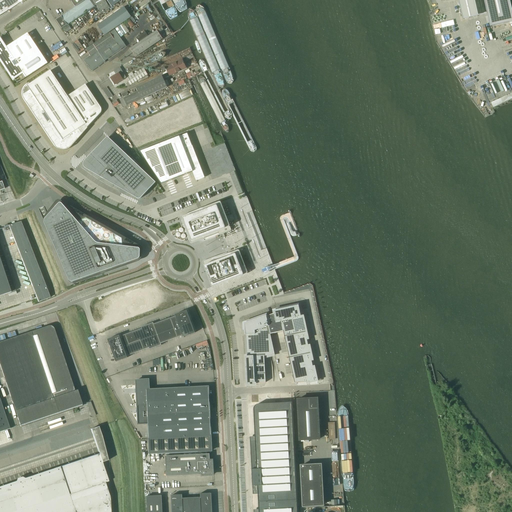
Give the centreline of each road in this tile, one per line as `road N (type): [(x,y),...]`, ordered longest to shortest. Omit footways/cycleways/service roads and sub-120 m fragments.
road 1 (secondary): [(234,511),(225,348),(211,307)]
road 2 (unclassified): [(37,0),(111,110)]
road 3 (unclassified): [(230,175),(236,192),(163,220),(141,209)]
